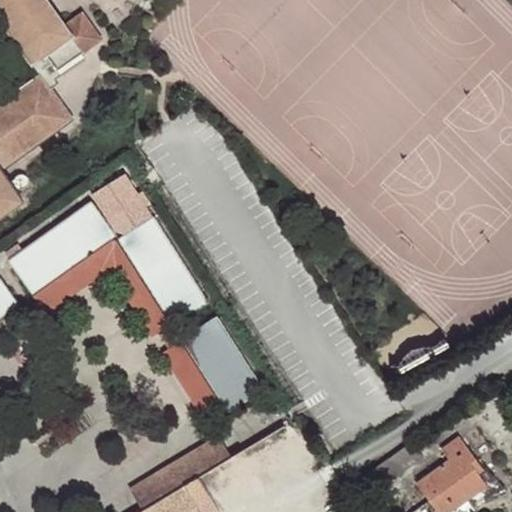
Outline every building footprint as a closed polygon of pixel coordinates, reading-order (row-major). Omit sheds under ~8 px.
[(0,0),(0,2),(5,9),(17,0),(0,0)] [(26,38),(58,15),(47,0),(17,0),(5,9),(26,38)] [(50,86),(53,89),(60,84),(54,75),(52,76),(47,68),(57,60),(44,42),(34,50),(26,38),(5,9),(0,2),(0,14),(43,75),(50,86)] [(58,15),(26,38),(34,50),(44,42),(57,60),(47,68),(52,76),(54,75),(104,40),(84,13),(66,26),(58,15)] [(0,121),(50,86),(43,75),(0,106),(0,121)] [(0,219),(25,202),(2,170),(74,119),(53,89),(50,86),(0,121),(0,219)] [(128,177),(94,198),(117,234),(125,236),(154,217),(148,207),(150,205),(145,197),(142,199),(128,177)] [(114,234),(92,204),(12,261),(35,290),(114,234)] [(206,300),(154,219),(123,240),(175,321),(206,300)] [(116,240),(38,294),(44,304),(109,260),(155,333),(159,331),(172,347),(167,350),(205,406),(219,398),(116,240)] [(0,315),(16,303),(0,280),(0,315)] [(217,317),(185,337),(230,407),(262,387),(217,317)] [(199,478),(232,457),(219,436),(130,489),(143,510),(199,478)] [(473,466),(479,462),(460,437),(442,450),(450,460),(417,483),(426,495),(429,500),(437,511),(449,511),(488,486),(479,474),(473,466)] [(424,458),(413,442),(351,486),(362,501),(424,458)] [(484,469),(479,462),(473,466),(479,474),(484,469)] [(484,469),(479,474),(488,486),(449,511),(473,511),(479,508),(508,490),(488,467),(484,469)] [(214,511),(218,510),(199,478),(143,510),(140,511),(183,511),(196,504),(201,511),(214,511)] [(411,511),(429,500),(426,495),(401,511),(411,511)] [(437,511),(429,500),(411,511),(437,511)]
